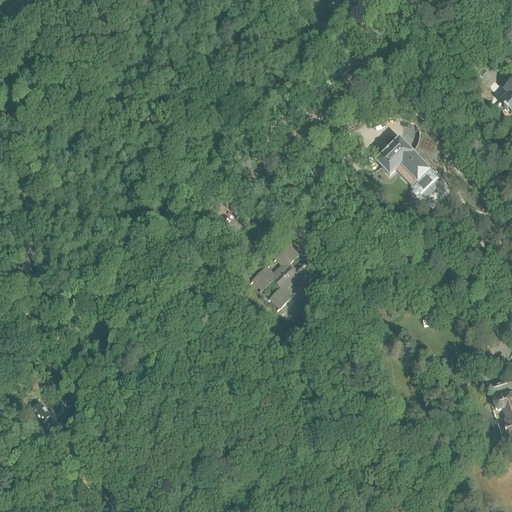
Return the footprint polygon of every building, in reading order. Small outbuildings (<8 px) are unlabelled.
[(503,55),(511,63),(511,45),(503,55)] [(511,83),(504,92),(507,96),(499,104),(504,109),(503,110),(507,113),(508,112),(511,116),(511,83)] [(412,155),(399,142),(376,163),(390,177),(402,166),(418,183),(411,189),(413,191),(412,192),(412,194),(412,196),(414,197),(416,198),(418,197),(419,196),(420,198),(438,180),(430,171),(429,171),(422,164),(431,156),(435,144),(420,139),(412,155)] [(299,257),(299,256),(290,247),(276,261),(282,267),(273,276),(267,269),(253,283),(262,292),(271,284),(279,292),(270,301),(279,310),(294,297),(287,290),(296,282),(303,288),(316,275),(307,266),(299,274),(290,265),(299,257)] [(382,333),(383,327),(380,324),(375,325),(374,331),(377,334),(382,333)] [(322,332),(317,340),(324,345),(325,344),(329,346),(332,340),(329,338),(329,337),(322,332)] [(511,383),(511,384),(509,385),(508,383),(504,384),(504,386),(502,387),(500,386),(497,387),(496,389),(494,390),(493,390),(493,391),(494,392),(496,400),(494,400),(493,404),(495,411),(499,412),(505,410),(508,421),(504,422),(506,428),(504,429),(507,435),(509,435),(511,444),(511,383)] [(54,426),(58,423),(40,405),(33,413),(44,424),(48,420),(54,426)] [(75,426),(70,421),(65,426),(69,431),(75,426)]
